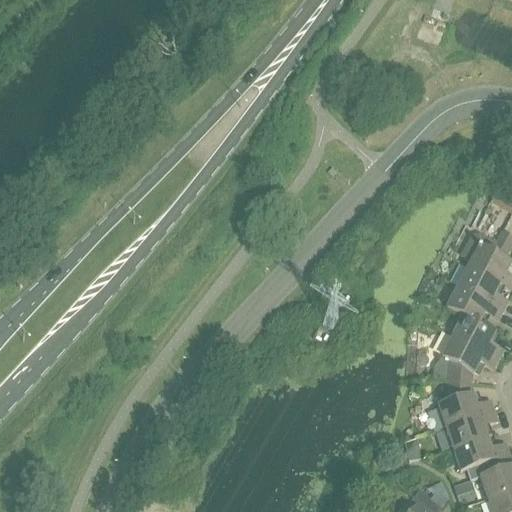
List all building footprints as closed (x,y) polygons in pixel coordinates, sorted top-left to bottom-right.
[(511,241),(502,236),(491,256),(478,250),(468,270),(498,287),(511,294),(511,293),(511,281),(504,277),(510,266),(502,262),(511,244),(511,241)] [(468,270),(457,289),(502,313),(506,304),(493,297),(498,287),(468,270)] [(446,310),(462,319),(463,319),(478,327),(478,326),(483,316),(496,323),(502,313),(457,289),(446,310)] [(462,319),(452,338),(497,362),(501,353),(488,346),(494,335),(478,326),(478,327),(463,319),(462,319)] [(448,363),(447,385),(471,386),(471,378),(478,365),(492,372),(497,362),(452,338),(441,359),(448,363)] [(437,407),(446,431),(493,415),(489,404),(475,409),(470,395),(471,386),(447,385),(445,405),(437,407)] [(446,431),(453,452),(486,441),(482,430),(496,425),(493,415),(446,431)] [(470,483),(480,480),(511,469),(504,447),(489,452),(486,441),(453,452),(460,474),(466,472),(470,483)] [(480,480),(488,502),(511,493),(511,469),(480,480)] [(411,502),(417,507),(412,511),(441,511),(419,493),(411,502)] [(511,511),(511,493),(488,502),(491,511),(511,511)]
